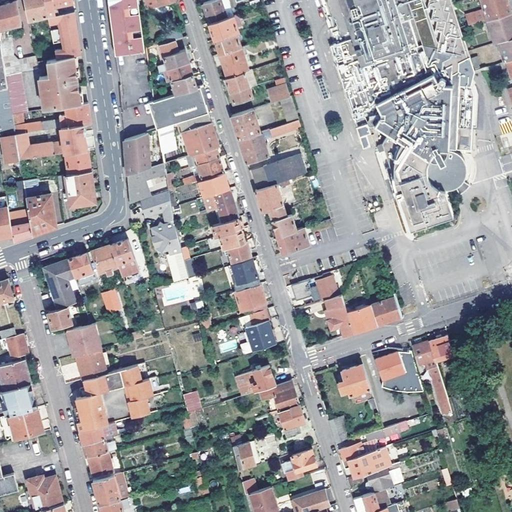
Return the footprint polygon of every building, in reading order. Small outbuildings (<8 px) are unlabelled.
[(0,37),(6,36),(4,27),(10,25),(22,23),(17,0),(16,0),(0,5),(0,37)] [(45,0),(25,0),(29,19),(48,15),(47,7),(45,0)] [(108,0),(113,35),(116,56),(148,51),(147,47),(141,12),(139,0),(108,0)] [(176,0),(146,0),(150,9),(177,0),(176,0)] [(229,0),(216,0),(205,3),(207,12),(211,22),(234,15),(229,0)] [(430,0),(429,7),(436,9),(433,19),(439,21),(437,31),(443,32),(439,47),(423,43),(409,0),(327,0),(341,40),(354,78),(347,92),(364,147),(371,145),(368,134),(371,132),(370,130),(378,127),(376,122),(389,131),(380,144),(380,146),(376,147),(377,153),(383,152),(396,190),(409,229),(452,215),(450,209),(444,190),(448,190),(452,190),(453,190),(455,189),(456,188),(464,182),(467,176),(468,172),(468,168),(467,165),(466,162),(465,160),(463,157),(462,155),(459,153),(457,152),(454,151),(452,150),(450,150),(453,84),(444,84),(450,77),(460,74),(460,65),(462,58),(470,55),(452,0),(430,0)] [(409,0),(423,43),(439,47),(424,0),(409,0)] [(482,0),(485,8),(465,14),(468,24),(488,18),(511,11),(511,9),(508,0),(482,0)] [(75,10),(48,15),(50,23),(59,22),(61,34),(78,31),(75,10)] [(494,41),(497,40),(511,36),(511,11),(488,18),(494,41)] [(234,15),(211,22),(213,31),(216,39),(236,33),(239,32),(234,15)] [(53,36),(61,34),(59,22),(50,23),(53,36)] [(4,27),(6,36),(12,35),(10,25),(4,27)] [(78,31),(61,34),(64,48),(55,49),(57,58),(73,54),(81,53),(78,31)] [(219,49),(220,54),(241,47),(236,33),(216,39),(218,46),(219,49)] [(64,48),(61,34),(53,36),(55,49),(64,48)] [(6,36),(0,37),(0,42),(6,74),(19,72),(39,68),(36,55),(19,58),(14,52),(15,48),(12,35),(6,36)] [(502,61),(504,60),(511,57),(511,36),(497,40),(502,61)] [(176,39),(161,43),(167,60),(169,68),(190,62),(185,49),(179,50),(176,39)] [(342,80),(347,92),(354,78),(341,40),(331,44),(342,80)] [(14,126),(12,113),(6,74),(0,42),(0,126),(6,160),(20,157),(15,133),(14,126)] [(241,47),(220,54),(224,66),(228,77),(245,71),(248,70),(241,47)] [(57,58),(47,60),(49,75),(40,76),(44,109),(66,106),(81,103),(78,85),(73,54),(57,58)] [(477,54),(471,57),(474,68),(479,66),(479,62),(480,62),(477,54)] [(471,149),(475,93),(472,83),(475,69),(474,68),(471,57),(470,55),(462,58),(460,65),(460,74),(450,77),(444,84),(453,84),(450,150),(452,150),(471,149)] [(167,60),(160,62),(163,71),(169,68),(167,60)] [(173,81),(194,75),(192,69),(190,62),(169,68),(173,81)] [(252,96),(245,71),(228,77),(225,77),(229,92),(233,102),(252,96)] [(19,72),(6,74),(12,113),(22,112),(27,111),(19,72)] [(173,81),(177,92),(197,85),(195,79),(194,75),(173,81)] [(178,117),(208,108),(205,97),(201,84),(197,85),(177,92),(155,98),(159,123),(178,117)] [(268,90),(271,102),(280,99),(291,96),(287,85),(268,90)] [(291,96),(280,99),(287,123),(300,119),(291,96)] [(14,126),(15,133),(32,131),(61,127),(84,123),(91,122),(89,111),(88,102),(81,103),(66,106),(67,113),(60,114),(61,119),(24,124),(14,126)] [(236,125),(240,138),(260,131),(253,107),(232,114),(236,125)] [(215,131),(208,108),(178,117),(179,122),(189,154),(194,153),(198,151),(217,145),(219,145),(215,131)] [(22,112),(12,113),(14,126),(24,124),(22,112)] [(160,125),(164,152),(178,149),(173,124),(179,122),(178,117),(159,123),(160,125)] [(504,133),(511,130),(508,117),(500,120),(504,133)] [(273,135),(302,126),(300,119),(287,123),(260,131),(240,138),(244,151),(247,163),(269,156),(264,140),(274,136),(273,135)] [(84,123),(61,127),(63,140),(57,140),(58,152),(65,151),(87,148),(85,134),(84,123)] [(157,164),(147,129),(125,137),(127,156),(129,174),(157,164)] [(15,133),(20,157),(58,152),(57,140),(34,144),(32,131),(15,133)] [(205,160),(220,155),(218,150),(217,145),(194,153),(197,162),(200,161),(205,160)] [(65,151),(69,173),(90,170),(87,148),(65,151)] [(301,154),(264,165),(270,184),(292,178),(307,173),(301,154)] [(208,169),(203,171),(191,175),(192,180),(210,175),(224,170),(222,163),(220,155),(205,160),(208,169)] [(167,171),(180,167),(184,166),(181,157),(165,161),(167,171)] [(205,160),(200,161),(203,171),(208,169),(205,160)] [(147,179),(160,173),(157,164),(129,174),(129,185),(147,179)] [(270,184),(264,165),(252,169),(255,178),(258,188),(270,184)] [(181,173),(180,167),(167,171),(170,188),(179,185),(177,180),(176,174),(181,173)] [(72,203),(73,203),(86,201),(95,200),(90,170),(69,173),(67,173),(72,203)] [(210,175),(215,192),(230,187),(227,179),(224,170),(210,175)] [(64,173),(58,174),(60,187),(66,186),(64,173)] [(23,179),(26,196),(29,213),(33,234),(52,227),(57,225),(52,193),(41,195),(38,177),(23,179)] [(293,182),(292,178),(270,184),(258,188),(256,189),(260,201),(262,209),(269,208),(271,215),(276,213),(275,209),(287,205),(281,186),(293,182)] [(129,185),(131,203),(142,199),(152,195),(147,179),(129,185)] [(464,182),(456,188),(459,195),(465,189),(470,185),(464,182)] [(208,209),(219,206),(234,201),(232,194),(230,187),(215,192),(204,195),(208,209)] [(171,251),(183,249),(183,248),(179,234),(177,227),(176,220),(174,211),(172,205),(170,188),(152,195),(142,199),(145,211),(159,208),(159,210),(164,209),(167,221),(165,222),(162,220),(154,233),(157,245),(163,248),(170,247),(171,251)] [(8,202),(10,217),(29,213),(26,196),(7,199),(8,202)] [(195,200),(179,205),(183,217),(198,212),(195,200)] [(219,206),(223,220),(239,215),(237,209),(234,201),(219,206)] [(8,202),(0,203),(0,235),(13,233),(10,217),(8,202)] [(289,213),(287,205),(275,209),(276,213),(271,215),(274,224),(277,234),(298,228),(293,212),(289,213)] [(29,213),(10,217),(13,233),(14,240),(24,236),(33,234),(29,213)] [(221,236),(243,229),(241,221),(239,215),(223,220),(213,224),(217,237),(221,236)] [(213,224),(207,226),(211,239),(217,237),(213,224)] [(311,224),(304,226),(307,234),(314,232),(311,224)] [(309,243),(307,234),(304,226),(298,228),(277,234),(280,244),(282,251),(309,243)] [(224,248),(228,247),(247,241),(244,233),(243,229),(221,236),(224,248)] [(121,242),(112,245),(123,275),(139,270),(129,239),(121,242)] [(233,264),(252,258),(250,250),(247,241),(228,247),(233,264)] [(123,275),(112,245),(103,248),(94,251),(101,272),(108,270),(110,275),(116,274),(123,276),(123,275)] [(166,254),(175,282),(190,278),(186,260),(183,249),(171,251),(171,252),(166,254)] [(70,258),(70,259),(75,274),(76,278),(96,272),(89,252),(80,255),(70,258)] [(186,260),(190,278),(198,275),(193,258),(186,260)] [(233,277),(237,290),(260,283),(256,269),(252,258),(233,264),(236,276),(233,277)] [(75,274),(70,259),(47,266),(61,308),(69,306),(76,302),(69,280),(68,276),(75,274)] [(334,270),(336,276),(343,274),(341,268),(334,270)] [(334,270),(317,275),(324,298),(342,292),(336,276),(334,270)] [(317,275),(291,284),(295,300),(301,298),(303,304),(322,299),(324,298),(317,275)] [(0,301),(15,297),(10,278),(0,281),(0,301)] [(238,310),(240,316),(250,313),(268,307),(263,293),(260,283),(237,290),(236,290),(241,309),(238,310)] [(103,294),(110,313),(121,309),(115,290),(103,294)] [(344,334),(354,331),(348,311),(342,292),(324,298),(322,299),(331,328),(341,325),(344,334)] [(391,319),(403,315),(401,309),(397,295),(373,303),(379,323),(391,319)] [(190,303),(191,309),(204,307),(203,301),(190,303)] [(373,303),(348,311),(354,331),(375,324),(379,323),(373,303)] [(74,324),(69,306),(61,308),(50,310),(53,321),(54,326),(64,324),(65,326),(74,324)] [(271,317),(268,307),(250,313),(253,323),(246,325),(253,349),(275,342),(268,318),(271,317)] [(201,321),(203,328),(211,326),(208,316),(201,318),(201,321)] [(80,356),(101,350),(97,336),(100,336),(97,326),(94,326),(93,325),(68,330),(69,337),(71,337),(76,356),(79,355),(80,356)] [(2,331),(4,339),(8,337),(17,335),(15,327),(2,331)] [(132,336),(133,341),(144,338),(142,332),(132,336)] [(17,335),(8,337),(14,361),(25,358),(30,357),(27,345),(24,333),(17,335)] [(432,339),(438,358),(451,354),(454,365),(459,363),(455,349),(452,339),(451,333),(432,339)] [(461,337),(452,339),(455,349),(465,347),(461,337)] [(438,358),(432,339),(417,344),(423,363),(428,361),(430,366),(434,365),(432,360),(438,358)] [(405,350),(402,350),(378,357),(385,380),(383,385),(386,386),(390,387),(396,388),(402,389),(408,389),(415,389),(422,388),(426,388),(420,370),(419,363),(414,348),(413,348),(413,350),(405,350)] [(80,356),(85,378),(108,372),(102,350),(101,350),(80,356)] [(0,364),(0,368),(5,389),(32,382),(28,369),(25,358),(14,361),(0,364)] [(373,386),(366,361),(345,368),(348,378),(341,380),(344,390),(351,388),(353,392),(373,386)] [(115,422),(158,410),(154,394),(162,392),(157,376),(150,378),(146,362),(108,372),(85,378),(87,387),(81,389),(83,396),(85,403),(75,406),(79,421),(82,431),(115,422)] [(271,385),(275,383),(269,364),(233,376),(239,395),(254,390),(265,387),(271,385)] [(449,396),(440,365),(432,368),(442,399),(449,396)] [(271,385),(273,391),(279,408),(299,402),(296,391),(292,378),(275,383),(271,385)] [(11,413),(38,406),(35,395),(32,382),(5,389),(0,390),(0,393),(5,414),(11,413)] [(271,385),(265,387),(267,394),(273,391),(271,385)] [(226,389),(219,391),(222,401),(228,399),(226,389)] [(202,409),(197,390),(183,394),(188,413),(202,409)] [(73,399),(75,406),(85,403),(83,396),(73,399)] [(379,406),(376,397),(371,399),(374,408),(379,406)] [(279,408),(285,427),(299,423),(306,421),(303,413),(299,402),(279,408)] [(11,413),(17,437),(45,430),(42,418),(38,406),(11,413)] [(345,414),(329,419),(336,442),(349,438),(347,431),(349,430),(345,414)] [(385,426),(383,418),(376,420),(379,428),(385,426)] [(390,425),(392,432),(393,435),(403,432),(404,435),(409,434),(405,420),(397,422),(390,425)] [(85,443),(113,436),(118,434),(115,422),(82,431),(83,436),(85,443)] [(299,423),(285,427),(287,436),(302,431),(299,423)] [(385,426),(379,428),(367,432),(369,439),(372,438),(372,439),(392,432),(390,425),(385,426)] [(234,431),(230,432),(233,444),(242,441),(240,433),(235,434),(234,431)] [(86,448),(88,454),(109,449),(117,447),(113,436),(85,443),(86,448)] [(344,458),(349,456),(374,448),(373,444),(364,447),(361,438),(342,443),(343,447),(341,447),(344,458)] [(233,444),(239,469),(256,463),(256,462),(261,460),(255,439),(249,440),(249,439),(242,441),(233,444)] [(361,473),(393,463),(386,444),(374,448),(349,456),(355,475),(361,473)] [(291,478),(304,474),(302,469),(317,463),(312,448),(293,455),(294,459),(286,462),(291,478)] [(114,469),(109,449),(88,454),(91,467),(93,475),(114,469)] [(4,474),(2,467),(0,467),(0,493),(19,488),(15,471),(4,474)] [(385,487),(393,484),(387,467),(368,472),(371,480),(366,481),(368,488),(373,487),(374,491),(385,487)] [(99,495),(101,503),(120,498),(129,495),(123,471),(95,479),(99,495)] [(361,473),(355,475),(348,477),(350,484),(363,480),(361,473)] [(32,490),(37,510),(64,503),(57,474),(40,479),(39,475),(28,478),(32,490)] [(255,476),(242,480),(245,493),(250,491),(258,488),(255,476)] [(250,491),(255,511),(279,511),(271,484),(258,488),(250,491)] [(362,511),(368,510),(391,503),(385,487),(374,491),(354,497),(357,505),(358,511),(362,511)] [(292,499),(296,511),(309,511),(326,506),(330,505),(325,488),(292,499)] [(27,491),(32,511),(37,510),(32,490),(27,491)] [(457,496),(442,501),(445,510),(456,506),(458,511),(462,510),(457,496)] [(103,511),(123,511),(120,498),(101,503),(103,511)] [(395,511),(393,502),(391,503),(368,510),(369,511),(395,511)] [(66,511),(64,503),(37,510),(37,511),(66,511)]
